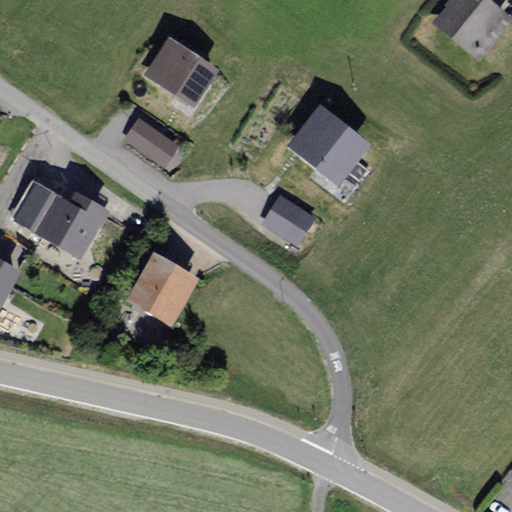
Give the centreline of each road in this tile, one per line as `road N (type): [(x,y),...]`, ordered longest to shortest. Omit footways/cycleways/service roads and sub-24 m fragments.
road 1 (residential): [(328,455),(337,408),(331,356),(308,313),(0,91)]
road 2 (tertiary): [(328,455),(213,412),(0,361)]
